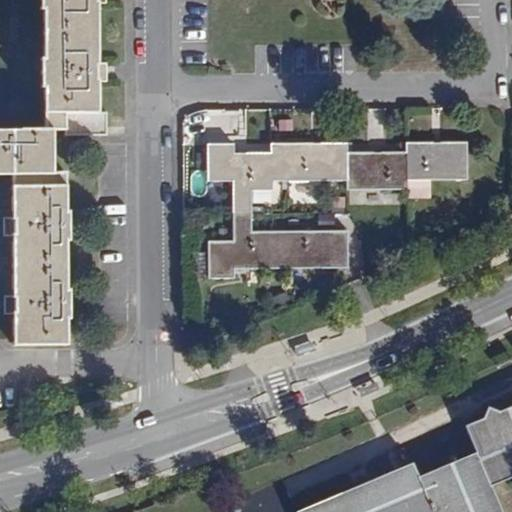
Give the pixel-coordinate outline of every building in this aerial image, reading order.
[(98,112),(98,81),(97,62),(97,4),(96,0),(41,0),(41,9),(44,9),(44,58),(42,58),(41,87),(45,87),(44,130),(0,129),(0,174),(12,174),(12,218),(13,235),(13,297),(13,315),(14,345),(66,344),(67,318),(69,318),(68,291),(66,291),(65,241),(68,241),(68,213),(65,213),(64,174),(52,174),(52,130),(64,130),(64,136),(100,135),(100,113),(98,112)] [(97,62),(98,81),(106,81),(106,62),(97,62)] [(108,112),(100,113),(100,135),(108,135),(108,112)] [(467,179),(466,143),(405,143),(405,152),(347,152),(346,144),(270,144),(270,153),(234,153),(233,144),(208,144),(208,182),(232,182),(233,241),(208,241),(209,278),(235,278),(235,268),(346,268),(347,230),(252,231),(252,191),(273,190),(273,182),(347,181),(347,189),(407,190),(408,181),(467,179)] [(324,215),(325,228),(348,228),(348,214),(324,215)] [(4,236),(13,235),(12,218),(4,218),(4,236)] [(5,315),(13,315),(13,297),(5,297),(5,315)] [(501,511),(491,486),(511,477),(511,407),(500,413),(489,408),(484,419),(466,427),(477,453),(419,477),(412,463),(297,511),(501,511)] [(208,471),(206,464),(188,471),(190,478),(208,471)]
